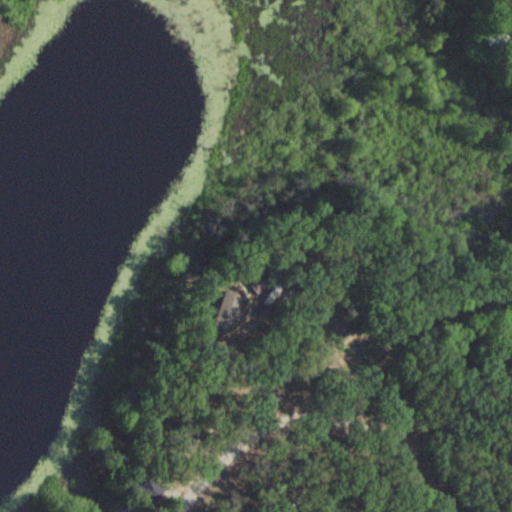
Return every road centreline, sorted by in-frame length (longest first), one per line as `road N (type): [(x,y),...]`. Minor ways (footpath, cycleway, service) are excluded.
road 1 (residential): [(144,511),(245,405),(295,381),(350,387),(381,404)]
road 2 (residential): [(381,404),(421,403),(482,380),(511,333)]
